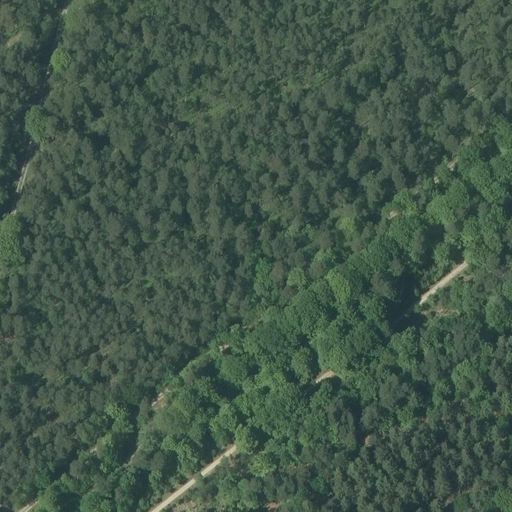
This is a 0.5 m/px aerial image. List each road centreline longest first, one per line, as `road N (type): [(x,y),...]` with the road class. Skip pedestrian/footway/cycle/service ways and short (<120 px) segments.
road 1 (track): [(511,122),(30,511)]
road 2 (track): [(511,171),(64,511)]
road 3 (track): [(511,117),(436,74),(395,69),(71,163),(31,140)]
road 4 (track): [(66,0),(0,264)]
